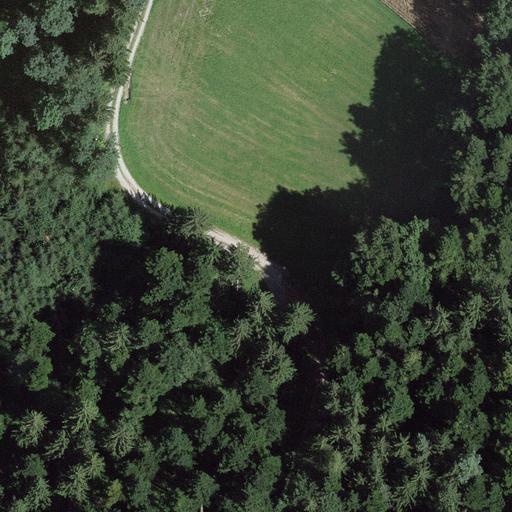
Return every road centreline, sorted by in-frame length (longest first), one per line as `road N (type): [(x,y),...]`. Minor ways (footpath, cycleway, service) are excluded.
road 1 (track): [(286,511),(320,393),(320,336),(309,309),(283,282),(157,212),(120,171),(113,137),(118,99),(150,0)]
road 2 (track): [(283,282),(267,358),(100,511)]
road 3 (track): [(0,54),(61,162),(83,176),(128,182)]
